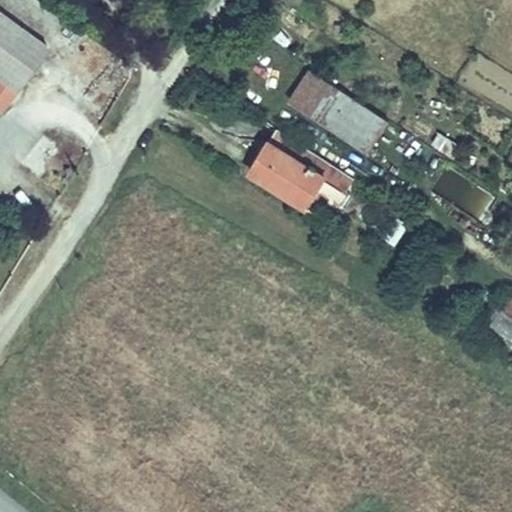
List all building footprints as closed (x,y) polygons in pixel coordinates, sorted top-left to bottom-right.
[(0,111),(16,90),(47,46),(0,11),(0,111)] [(92,40),(75,65),(103,84),(120,59),(92,40)] [(389,121),(310,70),(291,100),(370,151),(389,121)] [(355,178),(278,129),(251,172),(307,207),(318,190),(343,205),(351,193),(347,190),(355,178)] [(511,340),(511,294),(502,310),(501,309),(492,323),(490,326),(511,340)] [(492,323),(501,309),(496,305),(486,320),(492,323)]
